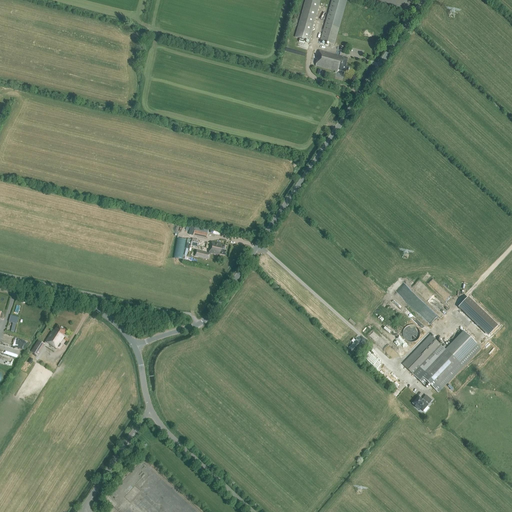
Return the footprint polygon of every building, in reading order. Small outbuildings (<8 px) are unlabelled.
[(319,0),(304,0),(294,38),(308,42),(319,0)] [(346,1),(341,0),(330,0),(319,41),(334,45),(346,1)] [(347,58),(319,51),(315,66),(337,72),(338,70),(348,73),(349,68),(345,67),(347,58)] [(208,230),(191,226),(189,235),(206,239),(208,230)] [(175,258),(184,259),(187,239),(178,238),(175,258)] [(197,248),(199,240),(192,239),(191,246),(197,248)] [(196,252),(195,257),(209,260),(210,254),(219,256),(219,255),(225,256),(226,252),(224,251),(225,246),(220,245),(211,243),(209,254),(196,252)] [(63,336),(66,331),(58,325),(54,331),(53,330),(45,342),(56,349),(57,347),(58,348),(58,347),(60,345),(60,344),(59,344),(64,337),(63,336)] [(418,339),(419,338),(419,337),(420,336),(420,334),(420,333),(419,332),(419,330),(418,329),(418,328),(417,327),(416,327),(414,326),(413,326),(412,325),(410,325),(409,326),(408,326),(407,327),(406,327),(405,328),(404,329),(403,331),(403,332),(403,333),(403,334),(403,336),(403,337),(404,338),(404,339),(405,340),(406,341),(407,342),(409,342),(410,342),(411,343),(413,342),(414,342),(415,342),(416,341),(417,340),(418,339)] [(428,384),(438,393),(480,348),(463,332),(445,350),(430,336),(402,365),(425,387),(428,384)] [(31,352),(37,356),(44,345),(38,341),(31,352)] [(2,354),(18,358),(20,350),(4,345),(2,354)] [(427,406),(432,401),(426,396),(422,400),(419,398),(413,404),(416,406),(415,407),(418,410),(419,409),(422,411),(427,406)] [(113,507),(116,504),(107,496),(104,499),(113,507)]
